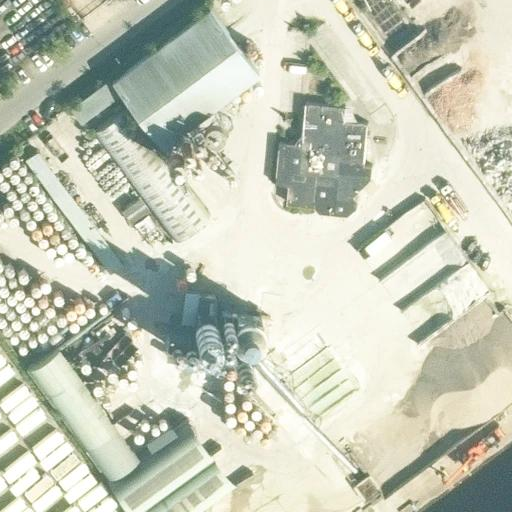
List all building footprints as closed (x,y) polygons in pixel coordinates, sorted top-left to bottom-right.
[(110,76),(159,142),(257,69),(208,3),(110,76)] [(106,77),(68,105),(85,127),(123,99),(106,77)] [(368,120),(344,118),(345,103),(305,100),(302,134),(300,134),(295,139),(295,141),(279,139),(275,182),(288,183),(286,201),(313,203),(319,210),(347,212),(356,205),(357,197),(353,193),(371,175),(372,163),(364,162),(368,120)] [(92,130),(175,239),(208,214),(125,104),(92,130)] [(428,195),(355,242),(376,273),(449,227),(428,195)] [(75,197),(65,205),(96,247),(107,239),(75,197)] [(193,511),(236,485),(192,415),(176,425),(171,417),(145,434),(151,443),(136,453),(62,337),(32,357),(130,511),(193,511)]
